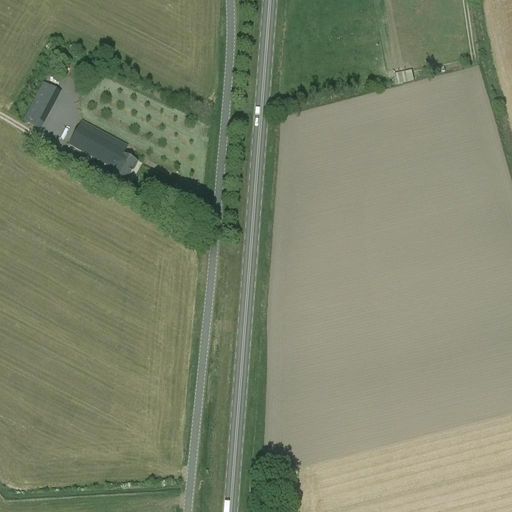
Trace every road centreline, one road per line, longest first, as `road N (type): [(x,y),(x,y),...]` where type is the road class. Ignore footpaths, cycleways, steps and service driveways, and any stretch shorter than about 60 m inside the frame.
road 1 (unclassified): [(228,0),(186,511)]
road 2 (primary): [(232,511),(270,0)]
